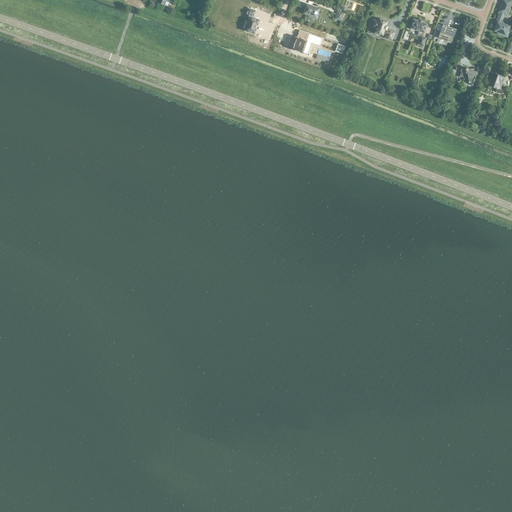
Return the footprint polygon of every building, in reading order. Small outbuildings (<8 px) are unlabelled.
[(510,1),(508,0),(503,0),(501,5),(502,5),(501,8),(500,8),(499,13),(496,22),(498,23),(495,31),(502,33),(502,35),(506,36),(507,31),(509,32),(510,27),(501,23),(504,15),(507,16),(510,8),(508,7),(510,1)] [(319,9),(307,5),(304,13),(309,15),(309,16),(317,19),(319,14),(317,13),(319,9)] [(247,8),(244,18),(248,20),(245,31),(255,34),(257,29),(256,29),(257,25),(258,25),(260,20),(253,18),(256,11),(247,8)] [(392,40),(394,33),(386,30),(386,29),(386,30),(387,26),(386,26),(387,22),(384,21),(383,20),(381,19),(380,20),(379,19),(379,21),(374,20),(372,27),(376,29),(375,32),(376,33),(376,34),(378,34),(379,34),(382,35),(383,34),(385,35),(384,37),(392,40)] [(424,33),(427,24),(423,23),(423,21),(418,20),(418,21),(414,19),(411,28),(419,31),(418,35),(420,36),(417,44),(423,46),(426,38),(422,37),(423,33),(424,33)] [(443,24),(438,38),(439,36),(448,40),(447,41),(452,43),(457,29),(443,24)] [(291,49),(302,53),(303,52),(307,54),(311,43),(319,46),(320,46),(322,39),(323,38),(322,38),(300,30),(299,30),(299,31),(297,37),(296,37),(295,37),(294,41),(293,41),(292,44),(292,45),(291,49)] [(338,43),(335,51),(342,54),(345,46),(338,43)] [(465,67),(458,61),(455,69),(460,71),(461,71),(459,77),(465,77),(469,81),(468,82),(470,83),(472,85),(477,72),(473,71),(474,68),(470,69),(469,69),(468,69),(469,68),(466,67),(466,68),(465,68),(465,67)] [(490,79),(495,81),(493,87),(497,88),(496,92),(502,94),(504,87),(501,86),(504,77),(497,74),(497,76),(491,74),(490,79)]
